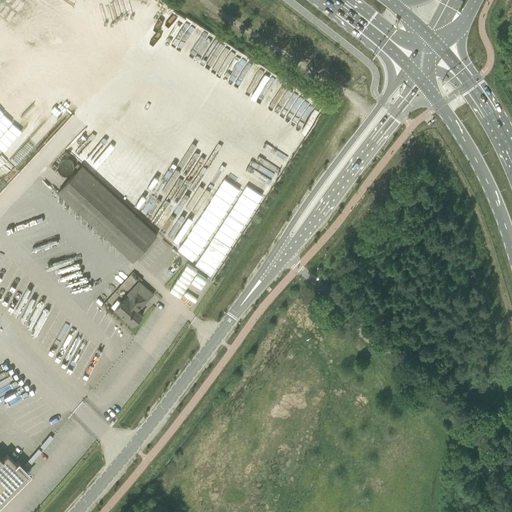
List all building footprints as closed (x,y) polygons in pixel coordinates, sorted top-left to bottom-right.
[(209,90),(208,28),(186,16),(162,60),(162,61),(168,64),(168,70),(164,78),(164,87),(186,99),(189,99),(189,101),(193,103),(202,103),(209,90)] [(309,30),(304,40),(316,47),(321,37),(309,30)] [(81,161),(102,181),(130,151),(109,131),(81,161)] [(140,163),(142,159),(132,154),(129,158),(140,163)] [(133,261),(157,235),(82,166),(58,192),(133,261)] [(209,267),(208,238),(199,238),(199,252),(188,252),(188,268),(209,267)] [(153,294),(139,281),(125,296),(126,298),(121,303),(117,300),(111,306),(114,309),(114,310),(132,326),(142,315),(137,310),(141,306),(142,307),(153,294)] [(0,500),(0,501),(27,474),(6,453),(2,458),(0,456),(0,500)]
